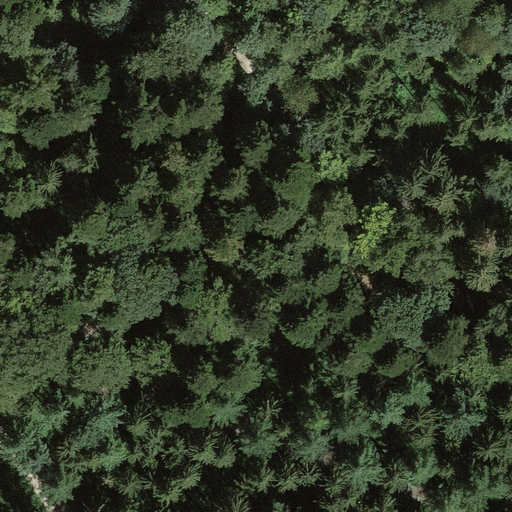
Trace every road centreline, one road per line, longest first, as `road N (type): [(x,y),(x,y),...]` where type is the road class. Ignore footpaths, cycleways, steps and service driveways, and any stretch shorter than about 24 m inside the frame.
road 1 (track): [(187,0),(511,344)]
road 2 (track): [(434,511),(380,483),(98,405),(0,349)]
